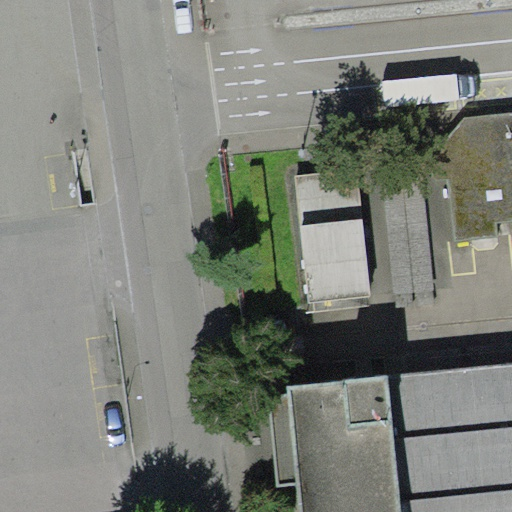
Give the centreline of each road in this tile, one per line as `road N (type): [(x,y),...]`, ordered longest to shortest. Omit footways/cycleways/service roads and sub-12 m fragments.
road 1 (unclassified): [(199,511),(127,0)]
road 2 (unknown): [(0,215),(155,198)]
road 3 (unknown): [(14,511),(0,377)]
